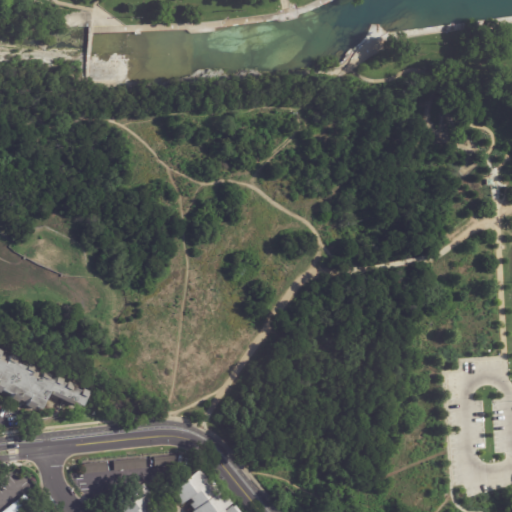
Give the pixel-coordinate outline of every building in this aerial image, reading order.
[(62,403),(46,396),(40,411),(33,408),(32,411),(24,408),(26,403),(18,400),(16,404),(9,401),(11,396),(0,391),(0,356),(5,359),(6,356),(13,359),(12,362),(24,367),(24,366),(32,369),(31,372),(38,375),(39,373),(47,376),(47,378),(53,380),(54,378),(60,381),(60,383),(64,384),(64,383),(70,386),(70,387),(85,393),(79,407),(75,406),(75,408),(62,403)] [(151,458),(173,456),(174,467),(152,468),(151,458)] [(112,462),(143,459),(143,469),(113,471),(112,462)] [(82,474),(81,465),(103,463),(103,473),(82,474)] [(189,511),(185,506),(188,504),(184,500),(176,507),(172,502),(171,502),(164,494),(192,471),(202,484),(206,482),(218,497),(219,496),(225,505),(218,511),(219,511),(225,508),(226,509),(228,508),(231,511),(189,511)] [(152,511),(112,511),(109,508),(137,485),(145,495),(144,496),(147,501),(143,504),(146,506),(147,505),(152,511)] [(0,511),(18,498),(25,507),(18,511),(0,511)]
